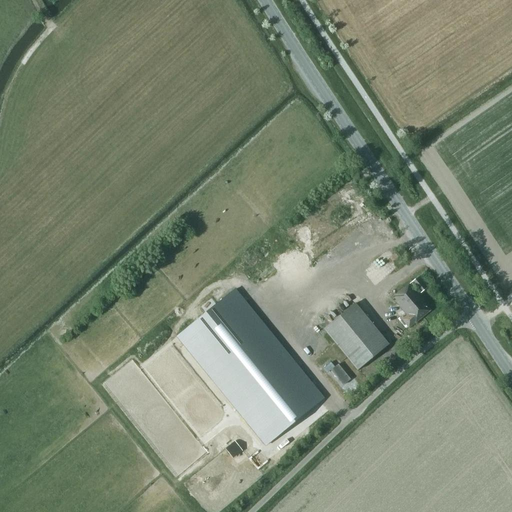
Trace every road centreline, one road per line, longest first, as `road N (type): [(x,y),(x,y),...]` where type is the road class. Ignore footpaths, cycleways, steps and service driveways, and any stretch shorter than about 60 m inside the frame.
road 1 (primary): [(473,318),(264,0)]
road 2 (unclassified): [(251,511),(430,342),(473,318)]
